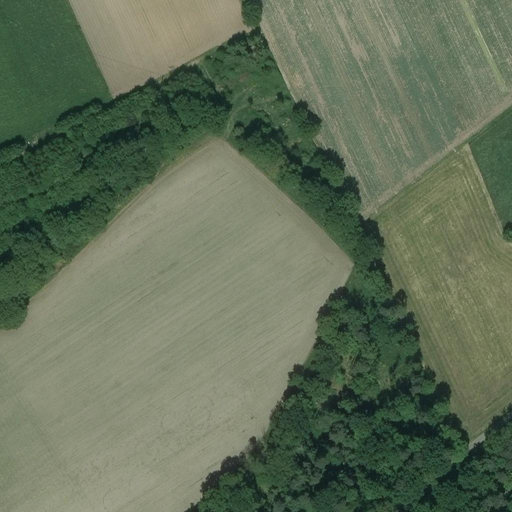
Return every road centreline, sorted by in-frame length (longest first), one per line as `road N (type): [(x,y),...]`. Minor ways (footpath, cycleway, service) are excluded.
road 1 (track): [(259,27),(0,165)]
road 2 (unclassified): [(511,418),(388,511)]
